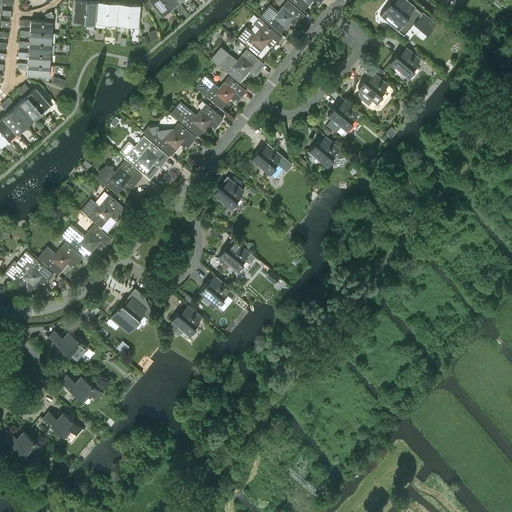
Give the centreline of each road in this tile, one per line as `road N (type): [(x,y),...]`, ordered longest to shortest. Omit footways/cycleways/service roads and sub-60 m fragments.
road 1 (residential): [(258,99),(293,118),(353,59),(356,30),(335,4)]
road 2 (residential): [(116,262),(172,285),(197,249),(197,230),(173,204)]
road 3 (residential): [(173,204),(258,99)]
road 4 (unclassified): [(16,312),(20,337),(42,366),(41,389),(30,405),(0,404)]
road 5 (residential): [(258,99),(335,4)]
